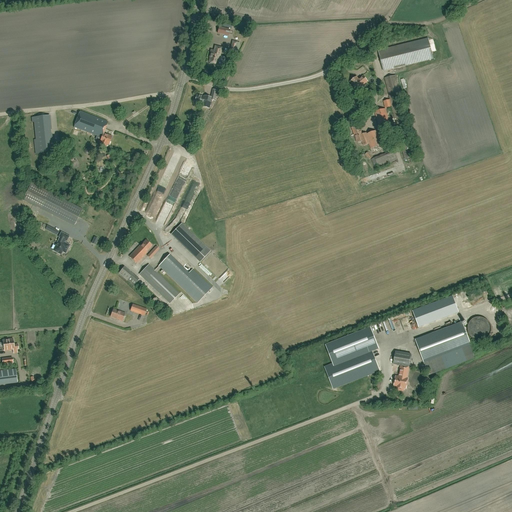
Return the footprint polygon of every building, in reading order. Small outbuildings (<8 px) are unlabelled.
[(219,27),(217,33),(220,34),(221,34),(225,35),(225,36),(228,36),(230,30),(219,27)] [(378,51),(383,71),(433,59),(428,39),(378,51)] [(222,48),(215,47),(214,51),(211,50),(210,55),(211,55),(209,63),(210,64),(212,64),(213,64),(217,65),(222,48)] [(350,82),(357,91),(363,86),(362,85),(367,82),(363,76),(359,79),(360,80),(359,81),(356,77),(350,82)] [(415,157),(395,76),(385,78),(405,160),(415,157)] [(209,108),(211,100),(214,101),(217,90),(213,89),(211,98),(205,96),(204,97),(196,95),(195,102),(203,103),(202,107),(207,108),(209,108)] [(378,126),(389,123),(385,109),(374,112),(378,126)] [(100,141),(101,142),(100,144),(106,146),(107,144),(109,145),(112,137),(104,133),(108,122),(80,111),(74,127),(101,138),(100,141)] [(49,117),(35,118),(37,154),(47,153),(45,131),(48,130),(48,128),(45,128),(44,120),(49,120),(49,117)] [(382,144),(377,130),(366,134),(366,133),(362,135),(359,125),(352,128),(358,143),(362,141),(364,146),(369,144),(371,149),(382,144)] [(393,150),(371,159),(374,167),(396,158),(393,150)] [(22,200),(40,209),(73,226),(82,209),(49,192),(31,183),(22,200)] [(183,223),(172,235),(201,263),(212,251),(183,223)] [(65,240),(66,241),(68,237),(61,233),(59,237),(60,238),(53,251),(61,254),(62,251),(65,253),(69,245),(64,243),(65,240)] [(146,251),(152,246),(146,240),(141,246),(140,245),(129,257),(136,264),(147,252),(146,251)] [(156,246),(153,249),(147,256),(150,259),(159,249),(156,246)] [(161,268),(178,285),(197,303),(211,288),(192,270),(189,273),(169,255),(159,266),(161,268)] [(180,261),(189,270),(191,268),(182,259),(180,261)] [(161,268),(159,266),(155,270),(149,264),(139,274),(170,303),(179,294),(157,272),(161,268)] [(119,273),(133,286),(139,280),(133,274),(124,267),(119,273)] [(135,299),(137,297),(121,290),(120,293),(129,297),(128,300),(133,301),(134,299),(135,299)] [(459,313),(452,296),(413,311),(419,328),(459,313)] [(144,316),(147,309),(132,304),(130,311),(144,316)] [(122,321),(125,313),(120,311),(120,312),(113,309),(110,317),(117,319),(122,321)] [(429,376),(475,358),(462,323),(415,340),(429,376)] [(325,367),(333,389),(380,371),(371,349),(378,346),(371,328),(326,345),(333,364),(325,367)] [(13,339),(3,340),(4,351),(18,349),(18,344),(14,345),(13,339)] [(399,365),(407,367),(409,367),(411,354),(396,352),(393,364),(399,365)] [(403,391),(404,388),(406,388),(406,385),(407,382),(408,378),(407,378),(409,367),(401,366),(399,377),(396,376),(394,386),(397,387),(396,389),(396,390),(397,390),(398,390),(403,391)] [(0,384),(17,382),(16,369),(0,371),(0,384)] [(426,393),(422,390),(417,398),(421,401),(426,393)]
